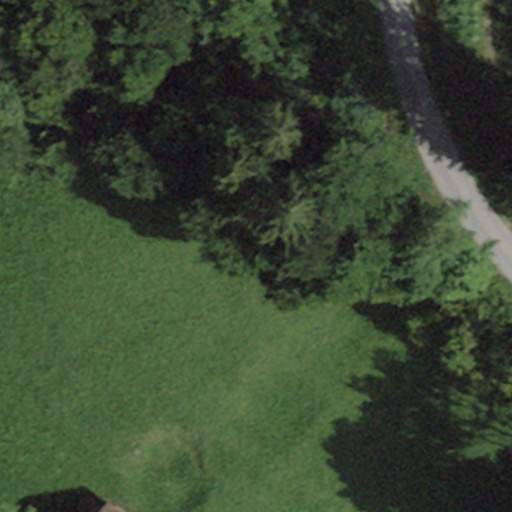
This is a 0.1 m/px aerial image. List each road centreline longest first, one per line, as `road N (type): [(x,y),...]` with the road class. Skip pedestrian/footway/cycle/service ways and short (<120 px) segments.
road 1 (unclassified): [(392,0),(399,57),(439,162),(511,258)]
road 2 (track): [(489,0),(511,214)]
